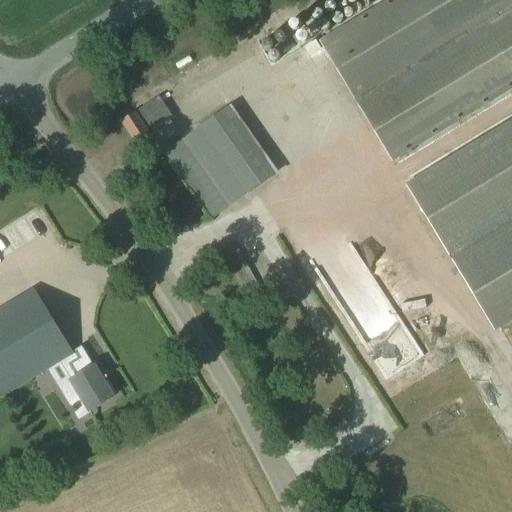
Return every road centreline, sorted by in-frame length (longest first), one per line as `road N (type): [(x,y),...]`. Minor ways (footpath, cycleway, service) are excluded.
road 1 (unclassified): [(292,511),(155,265),(12,87)]
road 2 (unclassified): [(147,0),(12,87)]
